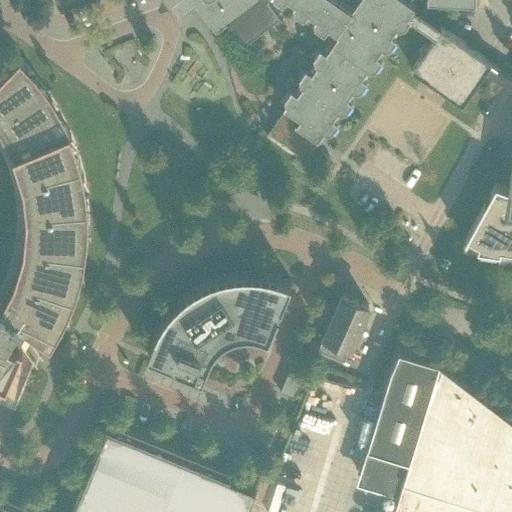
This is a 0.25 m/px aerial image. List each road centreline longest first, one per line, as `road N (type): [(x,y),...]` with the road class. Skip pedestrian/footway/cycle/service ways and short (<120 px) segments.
road 1 (unclassified): [(271,236),(217,240),(167,263),(112,332),(66,445),(49,461),(0,460)]
road 2 (unclassified): [(399,292),(511,83)]
road 3 (residential): [(61,56),(169,22),(175,29),(140,110)]
road 4 (residential): [(399,292),(346,260),(271,236)]
